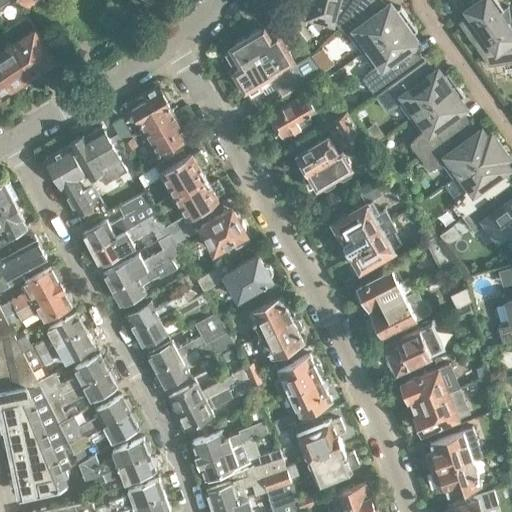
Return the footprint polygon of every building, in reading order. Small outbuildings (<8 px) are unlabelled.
[(339,27),(357,0),(311,0),(308,15),(331,22),(339,27)] [(357,0),(339,27),(348,33),(361,52),(408,18),(399,7),(393,11),(386,5),(381,9),(374,0),(357,0)] [(472,18),(460,26),(488,65),(511,61),(511,31),(498,13),(503,10),(495,0),(470,0),(474,6),(468,12),(472,18)] [(408,18),(361,52),(372,66),(361,78),(371,92),(417,59),(408,48),(414,43),(410,35),(416,30),(408,18)] [(35,26),(13,40),(33,71),(55,57),(35,26)] [(302,73),(293,59),(278,32),(270,37),(263,26),(230,45),(232,48),(224,53),(230,63),(237,58),(239,61),(252,53),(255,58),(264,52),(267,56),(273,53),(281,66),(282,65),(283,67),(287,64),(299,84),(318,73),(314,65),(302,73)] [(33,71),(13,40),(0,49),(0,65),(12,84),(33,71)] [(252,53),(239,61),(237,61),(240,67),(234,70),(244,88),(246,87),(251,94),(261,88),(256,80),(270,72),(284,94),(299,84),(287,64),(283,67),(282,65),(281,66),(273,53),(267,56),(264,52),(255,58),(252,53)] [(409,117),(455,84),(447,72),(440,77),(434,70),(427,74),(419,63),(374,96),(384,110),(400,104),(409,117)] [(0,92),(12,84),(0,65),(0,92)] [(145,129),(175,112),(157,83),(144,91),(148,98),(132,107),(145,129)] [(455,84),(409,117),(419,130),(408,143),(418,157),(463,124),(456,113),(462,109),(457,100),(464,96),(455,84)] [(308,111),(316,106),(306,89),(268,111),(283,136),(312,119),(308,111)] [(328,119),(346,109),(337,95),(320,105),(328,119)] [(346,109),(328,119),(327,120),(334,132),(339,129),(344,138),(358,130),(346,109)] [(188,134),(175,112),(145,129),(158,152),(188,134)] [(122,142),(133,136),(121,117),(111,123),(122,142)] [(129,173),(102,124),(84,134),(83,132),(69,140),(90,175),(98,171),(104,182),(112,178),(114,182),(129,173)] [(463,124),(418,157),(428,170),(443,163),(453,177),(499,144),(490,133),(484,137),(477,130),(471,135),(463,124)] [(351,171),(348,167),(351,165),(342,150),(338,152),(328,134),(299,151),(310,171),(302,176),(309,187),(317,182),(318,184),(320,183),(323,187),(326,188),(334,183),(334,181),(332,176),(336,174),(339,177),(342,178),(350,173),(351,171)] [(133,136),(122,142),(127,151),(138,145),(133,136)] [(46,157),(46,158),(40,161),(46,171),(52,168),(62,187),(64,186),(77,178),(86,173),(70,143),(46,157)] [(499,144),(453,177),(463,191),(452,203),(462,217),(507,184),(499,173),(505,169),(501,161),(507,156),(499,144)] [(207,160),(200,149),(194,153),(192,151),(161,169),(157,163),(138,175),(141,181),(143,183),(161,172),(173,193),(205,173),(200,164),(207,160)] [(173,193),(185,214),(186,215),(218,196),(216,193),(223,189),(218,179),(211,183),(205,173),(173,193)] [(82,189),(77,178),(64,186),(72,202),(69,205),(73,212),(78,211),(84,223),(107,210),(93,183),(82,189)] [(0,183),(0,224),(5,236),(10,233),(29,222),(24,212),(21,213),(13,197),(17,195),(10,181),(5,184),(3,181),(0,183)] [(143,183),(141,181),(128,187),(129,189),(120,193),(125,202),(146,191),(143,183)] [(347,245),(393,218),(387,207),(375,214),(368,203),(383,194),(377,184),(360,193),(364,201),(333,219),(334,220),(333,227),(336,233),(341,234),(347,245)] [(511,191),(507,184),(462,217),(471,230),(487,224),(497,238),(511,227),(511,191)] [(125,217),(119,220),(110,225),(107,218),(82,232),(91,248),(158,211),(146,191),(125,202),(119,205),(125,217)] [(232,239),(236,246),(249,239),(245,232),(246,231),(232,207),(200,225),(214,249),(232,239)] [(158,211),(91,248),(100,263),(124,249),(122,246),(153,229),(158,238),(170,231),(165,226),(158,212),(158,211)] [(171,234),(190,222),(186,215),(185,214),(165,226),(170,231),(171,234)] [(393,218),(347,245),(353,255),(352,259),(355,265),(359,265),(360,267),(394,247),(387,235),(399,229),(393,218)] [(19,228),(10,233),(18,248),(37,237),(29,222),(19,228)] [(190,222),(171,234),(177,242),(196,231),(190,222)] [(0,257),(18,248),(10,233),(5,236),(0,224),(0,257)] [(158,252),(140,261),(140,260),(133,264),(129,258),(104,271),(113,287),(171,257),(182,251),(177,242),(171,234),(170,231),(158,238),(153,242),(158,252)] [(436,234),(426,240),(443,272),(457,264),(436,234)] [(0,290),(23,278),(19,271),(47,256),(37,237),(18,248),(0,257),(0,268),(4,276),(0,278),(0,290)] [(258,252),(232,267),(229,260),(197,278),(204,291),(227,277),(238,296),(272,276),(271,274),(273,271),(269,266),(266,266),(258,252)] [(171,257),(113,287),(121,303),(146,289),(143,283),(159,274),(160,276),(178,267),(171,257)] [(0,305),(0,306),(4,316),(16,310),(17,309),(63,284),(60,279),(59,280),(52,266),(24,282),(28,290),(0,305)] [(372,309),(405,292),(404,292),(415,287),(409,276),(399,280),(392,267),(359,284),(361,287),(356,289),(363,302),(367,300),(372,309)] [(63,284),(17,309),(21,318),(39,309),(44,318),(72,304),(64,290),(66,289),(63,284)] [(470,301),(467,287),(450,294),(456,307),(467,302),(470,301)] [(151,299),(126,312),(135,328),(175,306),(189,299),(199,293),(190,288),(155,306),(151,299)] [(405,292),(372,309),(376,317),(371,320),(378,332),(382,329),(383,331),(414,315),(417,320),(430,313),(432,309),(428,302),(426,301),(424,301),(419,289),(411,293),(406,295),(405,292)] [(175,306),(135,328),(143,343),(168,330),(164,321),(177,314),(179,318),(210,301),(204,291),(199,293),(189,299),(189,300),(175,307),(175,306)] [(292,306),(287,305),(282,293),(250,309),(261,333),(293,318),(292,315),(295,312),(292,306)] [(511,339),(511,338),(511,299),(507,301),(511,319),(498,326),(503,343),(511,340),(511,339)] [(456,307),(448,311),(453,322),(472,313),(467,302),(456,307)] [(4,316),(0,306),(0,353),(21,349),(16,338),(4,316)] [(27,359),(86,328),(77,311),(48,327),(52,335),(35,343),(34,341),(31,343),(26,334),(25,333),(16,338),(21,349),(27,359)] [(220,319),(216,311),(195,322),(201,334),(177,346),(173,338),(148,352),(156,367),(200,344),(228,329),(222,319),(222,318),(220,319)] [(231,314),(222,319),(228,329),(236,325),(231,314)] [(293,318),(261,333),(271,355),(304,340),(299,330),(301,326),(299,320),(294,320),(293,318)] [(433,359),(430,352),(442,347),(431,321),(386,342),(392,355),(390,358),(392,364),(396,364),(397,367),(421,356),(424,363),(433,359)] [(39,364),(50,358),(62,352),(65,360),(95,344),(86,328),(27,359),(31,368),(37,380),(45,376),(39,364)] [(217,352),(235,343),(228,329),(200,344),(156,367),(164,383),(190,370),(186,362),(200,355),(214,348),(217,352)] [(27,359),(21,349),(0,353),(0,390),(38,382),(37,380),(31,368),(27,359)] [(316,364),(310,352),(277,367),(282,377),(275,381),(282,395),(288,392),(321,376),(321,375),(323,370),(320,364),(316,364)] [(69,389),(108,369),(99,353),(74,366),(77,373),(61,382),(55,371),(45,376),(37,380),(38,382),(47,399),(68,388),(69,389)] [(243,364),(238,354),(229,359),(235,369),(243,364)] [(250,374),(257,371),(253,361),(245,364),(250,374)] [(177,411),(228,385),(236,381),(250,374),(245,364),(232,372),(201,388),(197,380),(169,395),(177,411)] [(479,378),(490,375),(487,364),(476,367),(479,378)] [(415,404),(448,390),(437,366),(405,380),(415,404)] [(68,388),(47,399),(59,421),(67,416),(61,405),(65,403),(87,391),(90,398),(116,384),(108,369),(69,389),(68,388)] [(257,371),(250,374),(254,383),(261,380),(257,371)] [(185,427),(213,413),(209,406),(232,394),(254,383),(250,374),(236,381),(228,385),(177,411),(185,427)] [(490,375),(479,378),(483,389),(493,386),(490,375)] [(321,376),(288,392),(299,415),(332,399),(328,389),(331,384),(328,378),(322,377),(321,376)] [(80,462),(79,461),(74,452),(69,442),(59,421),(47,399),(38,382),(0,390),(0,404),(4,424),(6,423),(19,490),(27,492),(60,485),(64,478),(61,469),(80,462)] [(452,401),(448,390),(415,404),(426,428),(458,415),(457,413),(466,409),(461,397),(452,401)] [(82,435),(83,435),(91,430),(129,410),(121,394),(96,407),(99,414),(86,421),(80,424),(75,414),(68,417),(67,416),(59,421),(69,442),(77,438),(82,435)] [(113,439),(138,426),(129,410),(91,430),(83,435),(82,435),(69,442),(74,452),(87,445),(96,440),(96,439),(109,432),(113,439)] [(308,456),(343,442),(340,433),(337,434),(337,432),(345,428),(340,417),(333,420),(332,417),(297,431),(308,456)] [(246,439),(253,436),(268,430),(264,419),(239,429),(240,432),(224,438),(220,430),(193,440),(194,441),(191,445),(194,453),(196,454),(198,459),(243,442),(247,441),(246,439)] [(279,419),(270,423),(274,434),(283,429),(279,419)] [(473,456),(482,453),(473,425),(430,440),(434,451),(427,454),(433,470),(473,456)] [(260,455),(253,436),(246,439),(247,441),(243,442),(198,459),(200,464),(199,466),(202,474),(206,476),(249,460),(249,459),(258,456),(261,463),(283,456),(283,455),(281,448),(260,455)] [(86,478),(149,453),(143,437),(113,450),(115,456),(104,461),(99,462),(95,453),(79,461),(80,462),(86,478)] [(347,450),(343,442),(308,456),(318,481),(352,467),(351,464),(359,461),(354,450),(346,453),(345,451),(347,450)] [(286,465),(295,461),(291,452),(283,455),(283,456),(286,465)] [(125,480),(155,468),(149,453),(86,478),(89,486),(122,473),(125,480)] [(292,482),(291,478),(286,465),(283,456),(235,472),(237,477),(207,488),(215,509),(241,500),(238,488),(246,486),(253,483),(256,494),(267,490),(268,491),(292,482)] [(482,483),(473,456),(433,470),(438,486),(445,484),(449,495),(455,493),(457,498),(492,487),(490,481),(482,483)] [(295,461),(286,465),(291,478),(300,474),(295,461)] [(504,484),(511,481),(511,465),(500,469),(504,484)] [(96,511),(112,511),(117,510),(164,493),(158,477),(127,488),(129,491),(109,498),(110,502),(95,507),(96,511)] [(363,511),(375,508),(366,481),(332,492),(332,494),(326,495),(329,506),(336,504),(338,511),(363,511)] [(292,482),(268,491),(274,511),(297,511),(302,511),(301,509),(298,498),(292,482)] [(160,511),(170,509),(164,493),(117,510),(112,511),(160,511)] [(311,494),(298,498),(301,509),(315,505),(311,494)] [(487,511),(486,509),(484,510),(479,496),(467,499),(468,502),(446,508),(447,511),(487,511)] [(254,511),(249,497),(241,500),(215,509),(215,511),(254,511)] [(96,511),(95,507),(92,498),(75,502),(75,501),(24,511),(96,511)]
